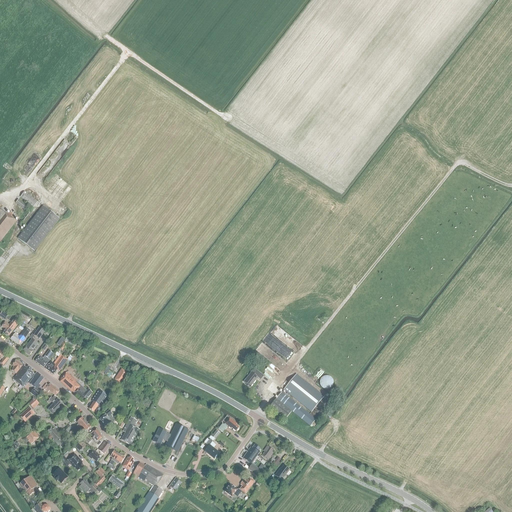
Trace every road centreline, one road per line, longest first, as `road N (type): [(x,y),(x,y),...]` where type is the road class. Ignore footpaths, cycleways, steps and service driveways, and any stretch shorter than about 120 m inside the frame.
road 1 (secondary): [(260,419),(0,290)]
road 2 (secondary): [(431,511),(260,419)]
road 3 (residential): [(114,444),(167,471),(212,474),(260,419)]
